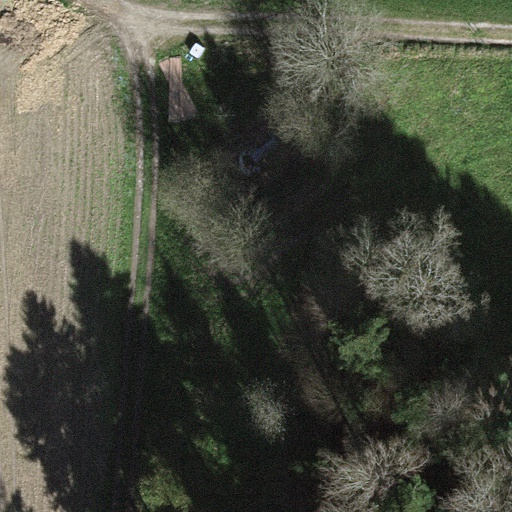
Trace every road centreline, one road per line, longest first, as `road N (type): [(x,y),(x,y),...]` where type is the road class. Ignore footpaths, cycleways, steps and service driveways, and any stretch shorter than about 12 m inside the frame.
road 1 (track): [(133,511),(155,252),(154,124),(114,32)]
road 2 (track): [(71,0),(114,32),(200,42),(511,48)]
